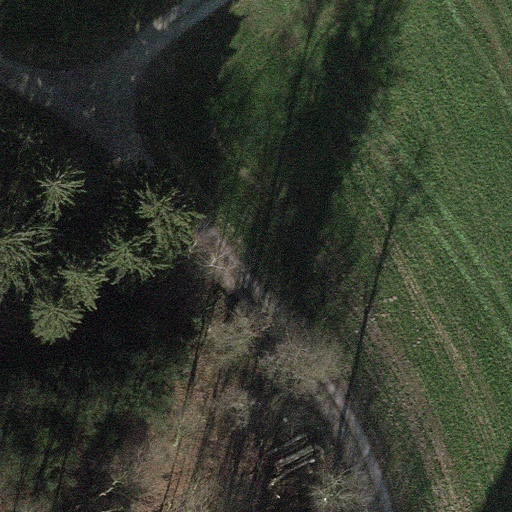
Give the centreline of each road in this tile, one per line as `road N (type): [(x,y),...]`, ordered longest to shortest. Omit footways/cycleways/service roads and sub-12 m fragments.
road 1 (track): [(384,511),(318,378),(218,243),(93,118)]
road 2 (track): [(93,118),(129,52),(208,0)]
